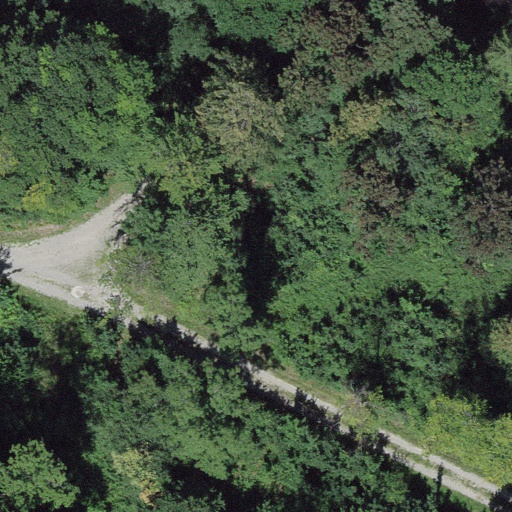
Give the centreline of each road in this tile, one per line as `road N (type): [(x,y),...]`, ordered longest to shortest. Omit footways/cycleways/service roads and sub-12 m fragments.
road 1 (track): [(0,257),(66,278),(511,502)]
road 2 (track): [(352,0),(66,278)]
